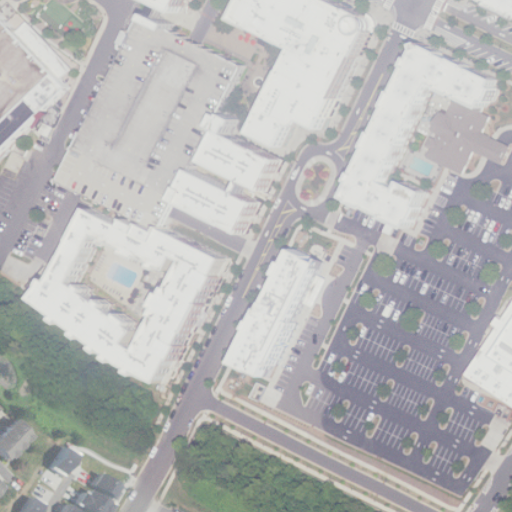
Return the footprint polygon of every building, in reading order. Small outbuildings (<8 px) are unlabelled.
[(197,0),(193,8),(177,0),(197,0)] [(251,0),(243,16),(306,46),(265,131),(291,143),(302,120),(308,124),(313,121),(315,117),(333,126),(383,24),(381,18),(376,14),(347,0),(251,0)] [(511,0),(492,0),(511,10),(511,0)] [(0,8),(0,133),(35,99),(48,112),(75,87),(0,8)] [(147,17),(77,165),(70,180),(87,188),(169,228),(177,213),(251,65),(194,38),(177,30),(180,23),(159,13),(156,21),(147,17)] [(438,46),(436,42),(427,45),(429,49),(357,198),(422,229),(437,195),(416,185),(413,193),(394,184),(442,82),(475,98),(471,107),(459,101),(452,116),(445,113),(436,132),(443,135),(441,139),(437,137),(432,147),(437,149),(433,157),(466,172),(477,150),(506,164),(511,151),(511,146),(484,132),(491,116),(484,113),(487,106),(496,110),(510,80),(438,46)] [(232,119),(238,122),(231,136),(282,161),(268,191),(210,163),(232,119)] [(264,204),(249,232),(189,201),(204,173),(264,204)] [(177,232),(236,261),(179,381),(150,369),(51,299),(63,278),(68,280),(102,211),(139,229),(141,223),(174,238),(177,232)] [(300,249),(246,365),(279,380),(333,264),(300,249)] [(511,401),(470,374),(511,310),(511,401)] [(28,438),(5,461),(0,456),(0,432),(13,420),(28,438)]
